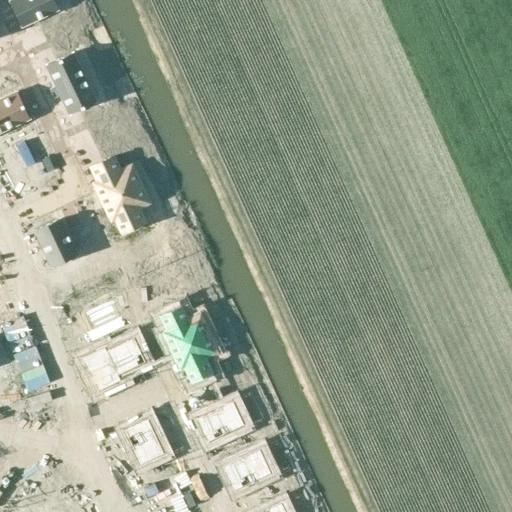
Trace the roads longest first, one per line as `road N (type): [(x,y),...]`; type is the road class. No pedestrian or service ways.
road 1 (residential): [(0,62),(12,57),(70,187),(0,223)]
road 2 (residential): [(216,511),(160,388),(74,424)]
road 3 (residential): [(22,286),(74,424)]
